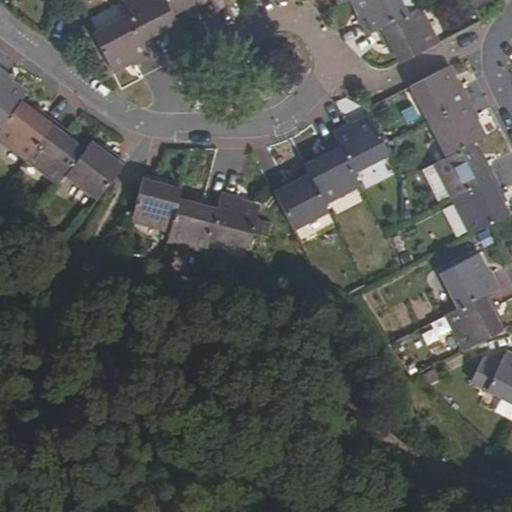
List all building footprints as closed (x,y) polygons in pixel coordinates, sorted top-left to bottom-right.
[(158,30),(176,21),(172,13),(164,0),(127,0),(122,3),(128,15),(143,44),(161,35),(158,30)] [(164,0),(172,13),(189,4),(192,9),(209,0),(164,0)] [(232,0),(209,0),(215,11),(233,3),(232,0)] [(366,36),(378,30),(410,14),(402,0),(352,0),(361,16),(357,18),(366,36)] [(468,0),(474,11),(494,0),(468,0)] [(400,62),(440,43),(422,8),(410,14),(378,30),(386,48),(391,46),(400,62)] [(111,71),(111,72),(128,63),(131,67),(150,57),(143,44),(128,15),(92,33),(111,71)] [(13,77),(0,66),(0,123),(2,125),(20,100),(27,92),(11,80),(13,77)] [(449,66),(410,86),(429,121),(471,99),(462,82),(457,84),(449,66)] [(429,121),(447,156),(473,143),(485,137),(477,119),(481,118),(471,99),(429,121)] [(0,127),(0,138),(27,159),(56,121),(40,109),(37,113),(20,100),(2,125),(0,127)] [(331,131),(336,142),(353,173),(389,155),(384,144),(370,116),(351,126),(348,122),(331,131)] [(27,159),(58,184),(67,173),(85,148),(70,136),(72,133),(56,121),(27,159)] [(67,173),(99,197),(126,160),(111,148),(107,152),(91,140),(85,148),(67,173)] [(303,164),(308,173),(324,203),(359,185),(353,173),(336,142),(319,150),(321,155),(303,164)] [(447,156),(435,163),(453,199),(497,176),(487,158),(482,161),(473,143),(447,156)] [(289,178),(270,188),(292,230),(328,212),(324,203),(308,173),(291,182),(289,178)] [(163,179),(143,174),(131,220),(169,231),(178,198),(180,188),(162,184),(163,179)] [(497,176),(453,199),(471,235),(490,225),(511,214),(502,197),(507,194),(497,176)] [(240,196),(221,191),(218,203),(208,236),(249,247),(260,207),(239,201),(240,196)] [(198,203),(178,198),(169,231),(166,240),(205,250),(208,236),(218,203),(198,198),(198,203)] [(489,292),(501,286),(492,269),(487,271),(478,254),(440,273),(458,308),(489,292)] [(458,308),(446,314),(464,350),(503,331),(494,312),(499,310),(489,292),(458,308)] [(511,354),(507,352),(501,363),(485,354),(472,380),(511,400),(511,354)]
